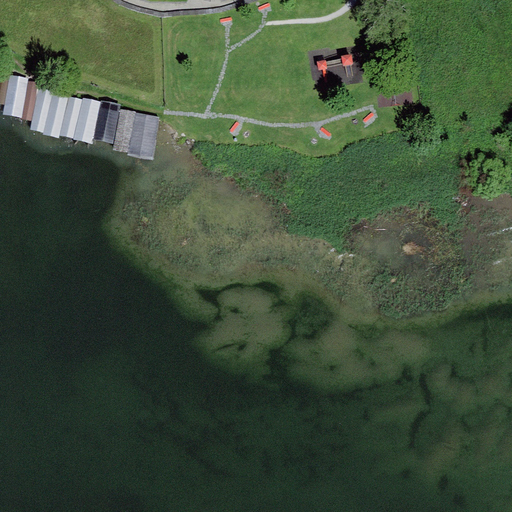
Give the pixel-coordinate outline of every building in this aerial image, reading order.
[(11,71),(0,68),(0,107),(4,109),(10,77),(11,71)] [(29,81),(10,77),(4,109),(3,117),(22,120),(29,81)] [(38,95),(31,134),(44,137),(51,97),(38,95)] [(51,97),(44,137),(43,140),(59,143),(60,139),(67,100),(51,97)] [(67,100),(60,139),(74,142),(81,103),(67,100)] [(81,103),(74,142),(73,144),(93,148),(94,144),(101,107),(81,103)] [(120,110),(101,107),(94,144),(113,147),(120,114),(120,110)] [(135,117),(120,114),(113,147),(112,154),(128,157),(135,117)] [(159,122),(141,118),(135,117),(128,157),(128,159),(151,164),(159,122)]
